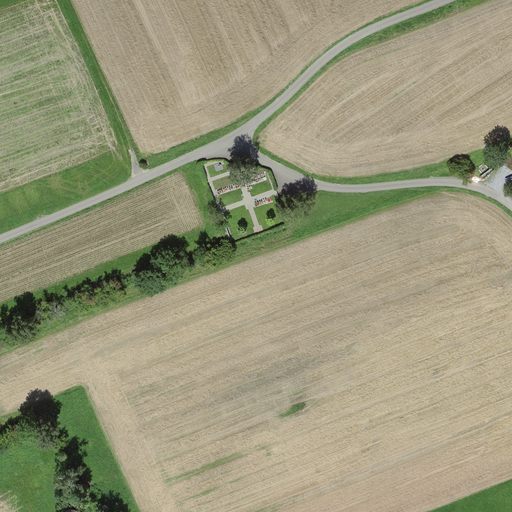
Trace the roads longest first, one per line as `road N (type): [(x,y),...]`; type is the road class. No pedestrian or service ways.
road 1 (unclassified): [(511,203),(447,182),(328,185),(212,149)]
road 2 (unclassified): [(212,149),(358,36),(443,0)]
road 3 (unclassified): [(212,149),(0,237)]
road 4 (track): [(142,179),(68,0)]
